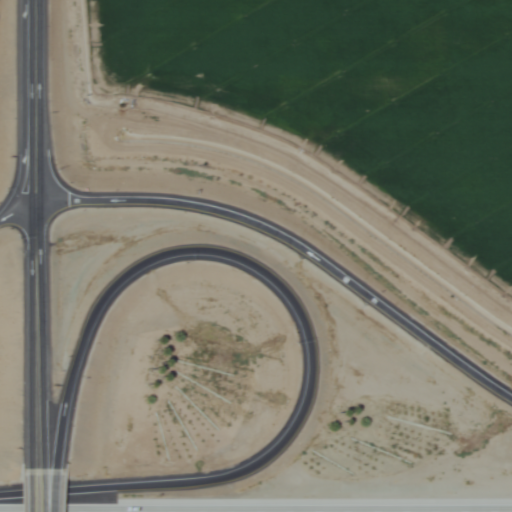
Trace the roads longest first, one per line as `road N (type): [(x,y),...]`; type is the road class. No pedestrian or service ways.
road 1 (motorway): [(41,486),(67,370),(90,310),(126,268),(167,253),(232,257),(284,297),(298,317),(309,364),(297,420),(261,461),(221,478),(0,495)]
road 2 (motorway): [(511,400),(256,226),(171,205),(33,208)]
road 3 (motorway): [(494,511),(0,510)]
road 4 (trunk): [(41,486),(33,208)]
road 5 (secondary): [(32,137),(31,0)]
